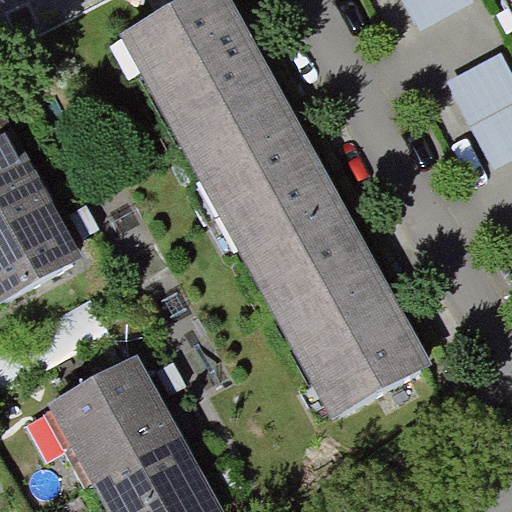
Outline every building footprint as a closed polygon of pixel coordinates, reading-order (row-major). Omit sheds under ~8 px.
[(201,0),(124,42),(179,144),(281,90),(232,0),(201,0)] [(476,0),(401,0),(420,35),(478,4),(476,0)] [(511,64),(506,54),(449,85),(496,172),(511,163),(511,64)] [(179,144),(233,243),(333,188),(281,90),(179,144)] [(0,211),(46,186),(0,102),(0,211)] [(0,312),(89,264),(46,186),(0,211),(0,312)] [(233,243),(279,330),(381,273),(333,188),(233,243)] [(279,330),(331,428),(438,370),(381,273),(279,330)] [(185,442),(140,360),(45,412),(90,493),(185,442)] [(222,511),(185,442),(90,493),(100,511),(222,511)]
